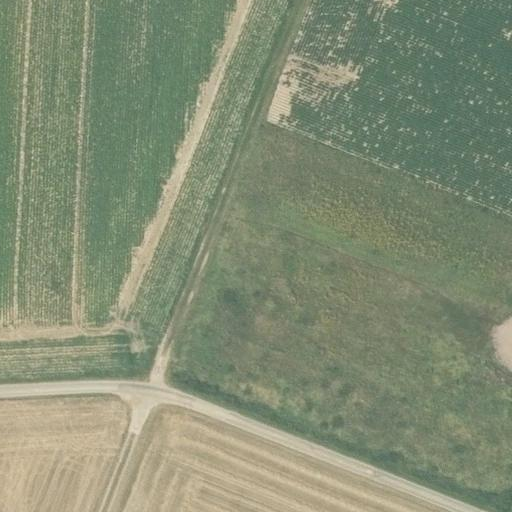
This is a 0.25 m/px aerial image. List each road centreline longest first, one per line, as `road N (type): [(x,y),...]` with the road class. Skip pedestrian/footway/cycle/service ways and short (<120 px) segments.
road 1 (track): [(0,395),(76,392),(198,404),(459,511)]
road 2 (track): [(257,121),(102,511)]
